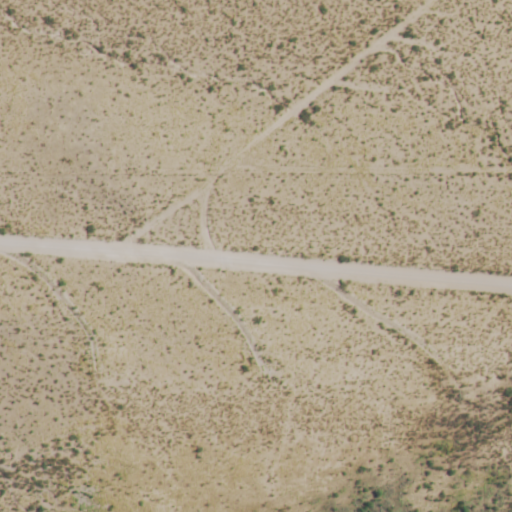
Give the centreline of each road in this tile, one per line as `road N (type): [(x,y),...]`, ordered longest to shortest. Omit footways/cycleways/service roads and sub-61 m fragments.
road 1 (residential): [(511,288),(0,243)]
road 2 (residential): [(111,251),(200,200),(221,167),(434,0)]
